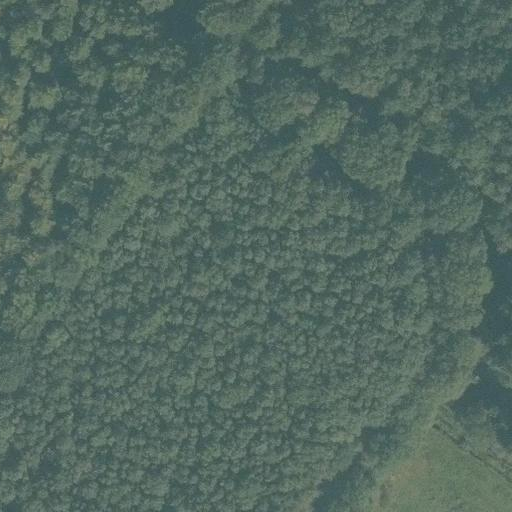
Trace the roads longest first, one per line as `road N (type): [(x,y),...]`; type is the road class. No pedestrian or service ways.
road 1 (track): [(404,387),(437,333),(434,218),(423,198),(148,0)]
road 2 (track): [(435,407),(472,349),(470,241)]
road 3 (track): [(310,511),(404,387)]
road 4 (track): [(511,464),(404,387)]
